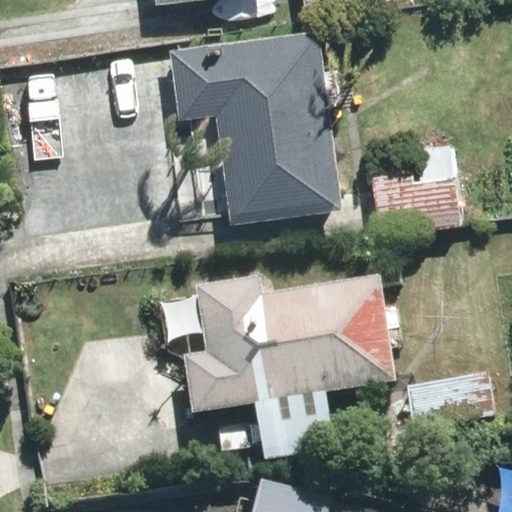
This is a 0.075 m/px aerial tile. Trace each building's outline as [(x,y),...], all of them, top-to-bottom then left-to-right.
[(166,0),(168,11),(249,0),(166,0)] [(311,0),(314,21),(397,11),(395,0),(311,0)] [(354,215),(341,109),(353,107),(349,77),(334,79),(329,36),(180,54),(189,121),(227,116),(241,229),(354,215)] [(378,171),(388,239),(464,227),(472,226),(460,149),(452,150),(426,154),(431,183),(423,185),(420,164),(378,171)] [(217,367),(195,370),(202,424),(407,397),(393,292),(270,308),(268,291),(208,299),(217,367)] [(418,432),(386,436),(389,469),(467,460),(464,433),(505,429),(499,381),(414,391),(418,432)] [(332,511),(270,495),(265,511),(332,511)]
